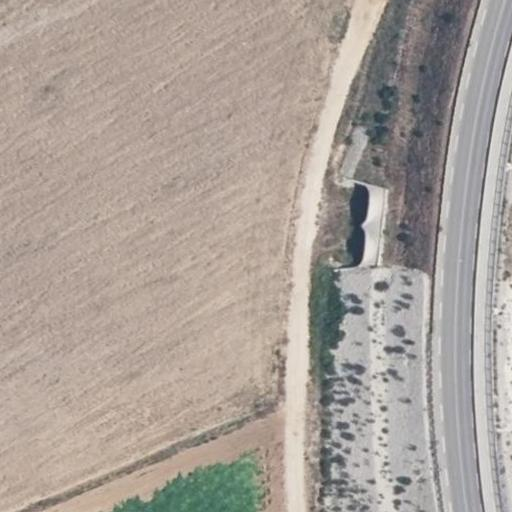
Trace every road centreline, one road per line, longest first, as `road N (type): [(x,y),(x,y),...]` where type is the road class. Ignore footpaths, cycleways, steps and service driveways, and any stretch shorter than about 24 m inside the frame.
road 1 (track): [(350,0),(288,210),(272,478),(277,511)]
road 2 (tertiary): [(467,511),(454,357),(458,249),(505,0)]
